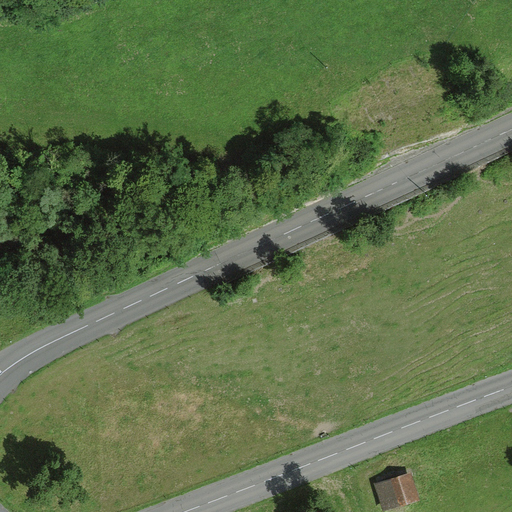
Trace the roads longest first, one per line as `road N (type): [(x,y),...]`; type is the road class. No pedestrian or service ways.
road 1 (tertiary): [(0,375),(40,347),(511,129)]
road 2 (tertiary): [(511,386),(183,511)]
